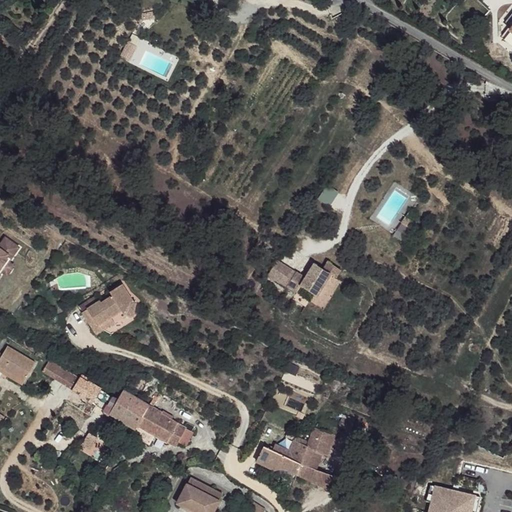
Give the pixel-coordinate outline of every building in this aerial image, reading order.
[(483,0),(465,0),(460,5),(479,24),(493,7),(483,0)] [(511,33),(509,32),(503,41),(511,47),(511,33)] [(0,241),(0,269),(3,268),(6,266),(7,264),(8,260),(7,257),(16,246),(4,236),(0,241)] [(296,272),(286,286),(296,292),(300,286),(316,296),(330,274),(335,277),(340,269),(328,261),(322,269),(314,263),(305,277),(296,272)] [(120,284),(109,291),(111,296),(100,303),(99,299),(80,311),(87,324),(94,321),(99,327),(112,320),(111,316),(120,310),(123,316),(129,316),(133,301),(120,284)] [(111,296),(109,291),(106,287),(75,305),(80,311),(99,299),(100,303),(111,296)] [(133,301),(129,316),(137,318),(140,306),(138,303),(133,301)] [(94,321),(87,324),(93,335),(123,316),(120,310),(111,316),(112,320),(99,327),(94,321)] [(34,363),(6,348),(1,357),(0,356),(0,369),(24,382),(34,363)] [(78,376),(50,359),(43,370),(71,389),(78,376)] [(24,382),(0,369),(0,374),(22,386),(24,382)] [(99,390),(78,376),(71,389),(83,396),(86,392),(95,397),(99,390)] [(134,428),(138,423),(148,406),(124,391),(119,398),(114,406),(110,412),(134,428)] [(110,403),(114,406),(119,398),(115,396),(110,403)] [(192,431),(148,406),(138,423),(155,433),(173,444),(175,440),(184,446),(192,431)] [(321,425),(314,434),(309,442),(307,448),(296,474),(327,488),(333,477),(317,469),(320,462),(324,464),(342,427),(349,430),(353,424),(341,418),(337,424),(325,418),(321,425)] [(134,428),(132,431),(150,442),(155,433),(138,423),(134,428)] [(274,450),(265,446),(258,462),(273,468),(287,469),(296,474),(307,448),(301,445),(293,442),(289,450),(277,445),(274,450)] [(253,459),(249,465),(255,468),(258,462),(253,459)] [(425,496),(430,497),(433,480),(428,479),(425,496)] [(220,511),(229,496),(198,480),(184,505),(196,511),(220,511)] [(469,511),(471,504),(474,487),(433,480),(430,497),(428,506),(432,507),(430,511),(469,511)] [(474,487),(471,504),(476,505),(479,488),(474,487)] [(240,511),(262,511),(265,508),(247,499),(240,511)]
